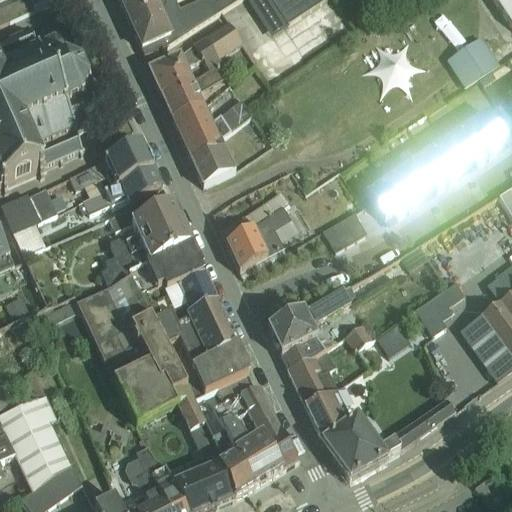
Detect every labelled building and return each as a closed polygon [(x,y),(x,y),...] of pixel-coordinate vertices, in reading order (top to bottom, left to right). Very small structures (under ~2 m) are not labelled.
[(26,0),(28,4),(0,15),(0,31),(71,0),(26,0)] [(120,0),(117,2),(129,29),(134,27),(139,38),(134,40),(136,45),(144,62),(158,56),(157,54),(162,52),(163,55),(221,18),(245,2),(248,0),(209,0),(210,2),(179,16),(174,7),(190,0),(120,0)] [(268,0),(248,0),(245,2),(251,12),(272,42),(289,31),(288,30),(269,1),(268,0)] [(330,0),(270,0),(269,1),(288,30),(332,1),(330,0)] [(511,0),(489,0),(511,33),(511,0)] [(134,27),(129,29),(134,40),(139,38),(134,27)] [(228,28),(205,43),(219,65),(242,50),(228,28)] [(0,195),(2,195),(4,199),(8,198),(6,193),(38,179),(40,183),(44,182),(42,177),(47,175),(46,174),(59,167),(60,170),(63,169),(62,166),(79,158),(80,161),(83,160),(82,157),(84,156),(83,154),(80,155),(76,144),(77,144),(76,139),(89,133),(91,135),(93,133),(92,131),(94,123),(97,123),(97,120),(94,120),(91,112),(93,110),(90,108),(88,110),(82,108),(87,95),(92,95),(92,91),(87,91),(82,79),(85,75),(82,72),(79,76),(66,70),(68,65),(71,65),(71,61),(68,61),(65,54),(67,52),(65,49),(63,51),(55,48),(55,46),(51,46),(52,49),(38,55),(36,50),(35,51),(30,40),(33,39),(32,37),(29,38),(28,35),(26,36),(27,40),(9,47),(8,44),(6,45),(7,48),(0,50),(0,195)] [(481,42),(447,66),(464,92),(499,69),(491,58),(481,42)] [(169,67),(149,76),(157,93),(161,101),(192,86),(186,73),(202,66),(209,76),(216,71),(221,68),(219,65),(205,43),(200,47),(180,61),(169,67)] [(511,46),(511,45),(491,58),(499,69),(511,60),(511,46)] [(192,86),(161,101),(172,126),(204,112),(198,98),(223,84),(216,71),(209,76),(192,86)] [(506,105),(496,112),(498,115),(511,135),(511,113),(511,112),(506,105)] [(204,112),(172,126),(187,158),(188,160),(191,167),(210,159),(223,153),(220,147),(222,145),(252,122),(246,114),(241,107),(212,129),(204,112)] [(511,143),(494,117),(371,200),(391,229),(511,148),(511,143)] [(141,150),(69,184),(75,197),(84,193),(90,205),(106,198),(100,185),(107,182),(113,194),(153,175),(141,150)] [(210,159),(191,167),(203,193),(236,178),(223,153),(210,159)] [(90,205),(78,211),(83,221),(88,219),(89,222),(109,212),(113,219),(163,196),(153,175),(113,194),(106,198),(90,205)] [(511,194),(499,203),(511,221),(511,194)] [(45,195),(28,203),(40,229),(57,221),(56,218),(67,213),(61,200),(50,206),(45,195)] [(215,219),(212,221),(226,250),(288,210),(280,198),(244,222),(229,230),(222,215),(215,219)] [(109,276),(103,278),(110,294),(132,285),(129,279),(190,252),(191,251),(172,210),(170,211),(164,199),(109,224),(115,237),(131,230),(136,242),(123,249),(119,246),(111,249),(110,255),(115,264),(105,268),(109,276)] [(27,201),(0,213),(23,263),(46,253),(35,231),(40,229),(28,203),(27,201)] [(288,210),(226,250),(239,279),(240,279),(242,284),(251,279),(286,259),(283,255),(285,255),(281,249),(274,237),(291,226),(285,216),(290,214),(288,210)] [(332,232),(322,237),(323,239),(323,240),(333,257),(334,257),(335,259),(345,253),(355,247),(367,240),(353,220),(342,226),(332,232)] [(291,226),(274,237),(281,249),(299,239),(291,226)] [(0,241),(0,278),(14,272),(0,241)] [(460,268),(470,276),(478,266),(458,249),(453,254),(464,264),(460,268)] [(190,252),(129,279),(132,285),(140,301),(148,298),(163,292),(165,297),(182,289),(202,280),(198,271),(190,252)] [(148,298),(140,301),(152,325),(171,317),(182,314),(187,311),(191,320),(217,308),(210,292),(204,279),(202,280),(182,289),(165,297),(167,302),(153,308),(148,298)] [(110,294),(77,309),(137,435),(142,432),(177,414),(189,439),(191,438),(206,431),(203,425),(194,407),(209,400),(218,397),(223,409),(253,395),(248,384),(248,383),(244,374),(234,353),(192,373),(180,380),(165,352),(152,325),(140,301),(132,285),(110,294)] [(455,290),(415,318),(434,342),(448,333),(442,327),(452,321),(448,314),(464,303),(455,290)] [(511,296),(459,335),(497,386),(511,375),(511,296)] [(22,303),(6,311),(12,325),(28,318),(22,303)] [(171,317),(152,325),(165,352),(179,345),(192,373),(234,353),(237,351),(236,349),(217,308),(191,320),(186,322),(188,326),(178,331),(171,317)] [(58,314),(46,320),(51,332),(64,326),(58,314)] [(364,331),(345,344),(355,358),(373,346),(364,331)] [(281,360),(305,408),(324,399),(300,351),(281,360)] [(33,409),(46,404),(33,378),(19,383),(33,409)] [(1,391),(0,392),(0,423),(14,417),(4,390),(1,391)] [(305,408),(323,444),(348,429),(331,395),(324,399),(305,408)] [(14,417),(0,423),(0,430),(6,443),(14,463),(32,498),(72,471),(50,429),(57,426),(46,404),(33,409),(14,417)] [(446,407),(392,445),(399,455),(453,417),(446,407)] [(348,429),(323,444),(350,481),(399,455),(392,445),(381,450),(359,422),(348,429)] [(236,456),(217,466),(234,502),(283,472),(261,437),(234,452),(236,456)] [(6,443),(0,445),(0,469),(14,463),(6,443)] [(217,466),(173,487),(185,511),(212,511),(234,502),(217,466)] [(72,471),(32,498),(22,506),(25,511),(52,511),(82,491),(72,471)] [(141,511),(185,511),(173,487),(158,493),(162,503),(141,511)] [(96,511),(121,511),(114,499),(95,509),(96,511)]
